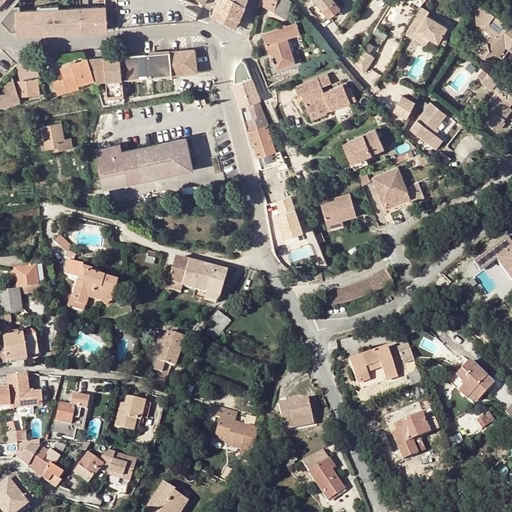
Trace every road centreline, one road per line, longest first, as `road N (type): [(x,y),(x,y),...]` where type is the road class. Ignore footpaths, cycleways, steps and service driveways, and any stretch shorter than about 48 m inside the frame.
road 1 (residential): [(225,76),(281,294)]
road 2 (residential): [(303,337),(381,511)]
road 3 (residential): [(0,33),(21,43),(182,29)]
road 4 (residential): [(399,258),(400,225),(511,173)]
road 5 (residential): [(281,294),(339,283),(399,258)]
road 6 (residential): [(303,337),(384,309),(416,288)]
